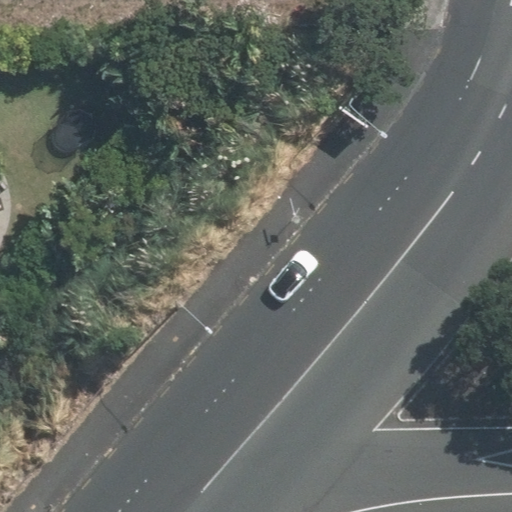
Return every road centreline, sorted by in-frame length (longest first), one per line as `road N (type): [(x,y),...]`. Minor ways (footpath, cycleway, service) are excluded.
road 1 (trunk): [(193,511),(453,197),(511,90)]
road 2 (secondary): [(358,511),(511,495)]
